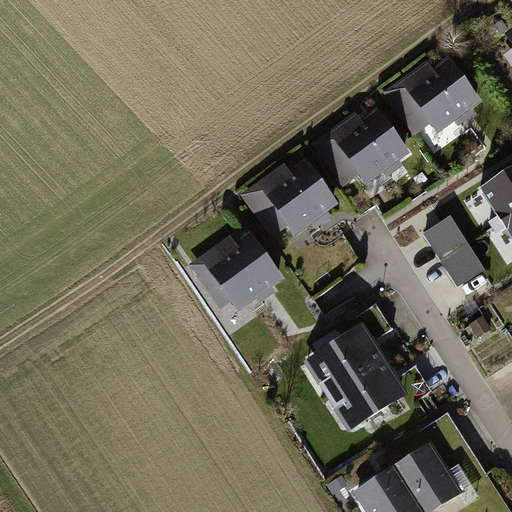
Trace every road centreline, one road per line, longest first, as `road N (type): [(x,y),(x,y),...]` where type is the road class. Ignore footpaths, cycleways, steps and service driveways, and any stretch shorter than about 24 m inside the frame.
road 1 (residential): [(511,445),(392,263)]
road 2 (track): [(0,343),(158,241)]
